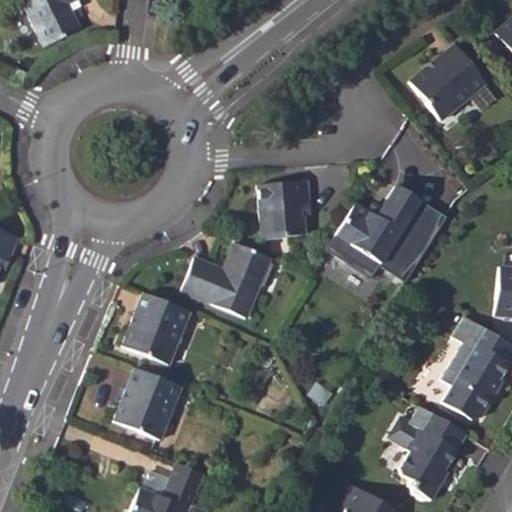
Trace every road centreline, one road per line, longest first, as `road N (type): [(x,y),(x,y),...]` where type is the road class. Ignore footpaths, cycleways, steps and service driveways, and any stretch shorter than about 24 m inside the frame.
road 1 (residential): [(197,160),(319,156),(358,125),(355,73),(448,0)]
road 2 (tertiary): [(89,232),(0,454)]
road 3 (tertiary): [(303,0),(176,105)]
road 4 (tertiary): [(89,232),(129,236),(166,221),(186,198),(197,160)]
road 5 (tertiary): [(47,121),(40,179),(61,214),(89,232)]
